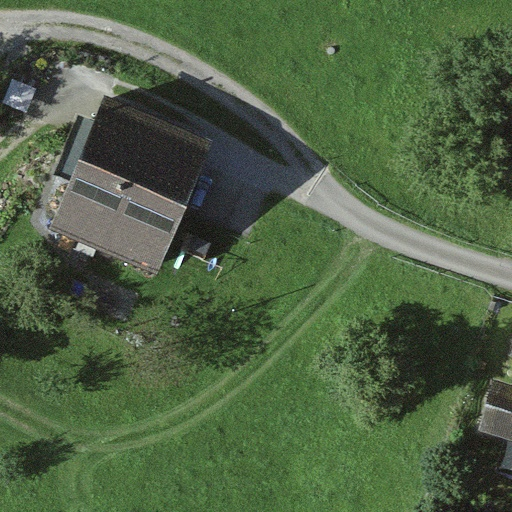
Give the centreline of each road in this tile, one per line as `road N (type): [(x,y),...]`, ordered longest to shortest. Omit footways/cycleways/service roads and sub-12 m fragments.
road 1 (track): [(0,151),(62,102),(109,92),(162,106),(385,232),(261,362),(132,441),(50,432),(0,405)]
road 2 (track): [(511,266),(385,232),(220,87),(142,48),(0,26)]
